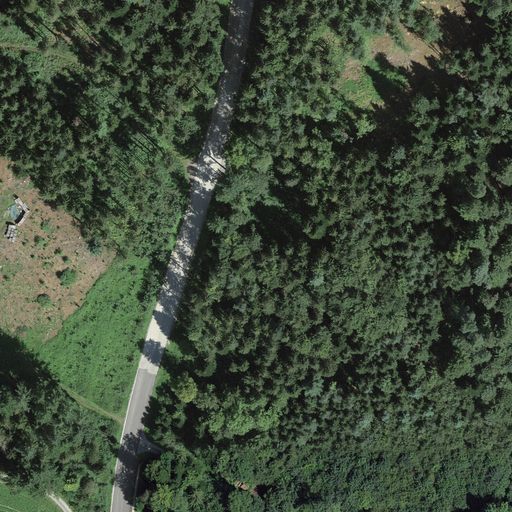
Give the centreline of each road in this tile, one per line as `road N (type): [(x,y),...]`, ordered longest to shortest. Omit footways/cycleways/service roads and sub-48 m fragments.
road 1 (track): [(0,62),(68,60),(102,75),(193,149),(213,155),(497,127)]
road 2 (tertiary): [(243,0),(213,155),(157,329),(119,511)]
road 3 (track): [(466,2),(511,198)]
road 4 (track): [(0,336),(149,448)]
road 5 (track): [(149,448),(278,511)]
